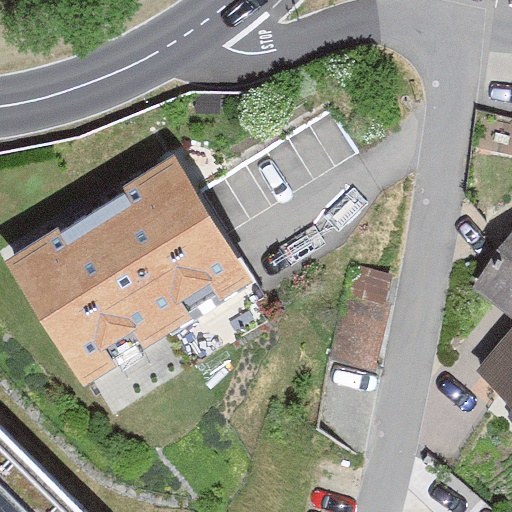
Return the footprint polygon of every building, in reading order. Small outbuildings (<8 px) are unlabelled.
[(511,0),(502,0),(502,31),(511,30),(511,0)] [(137,169),(0,253),(0,331),(35,386),(206,280),(137,169)] [(498,336),(449,392),(511,445),(511,221),(449,295),(498,336)] [(340,353),(377,363),(402,271),(366,261),(340,353)] [(0,511),(79,511),(0,434),(0,511)]
